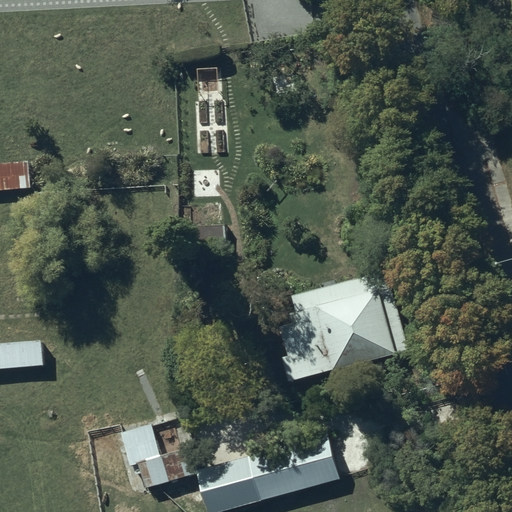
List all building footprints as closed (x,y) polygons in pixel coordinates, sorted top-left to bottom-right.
[(489,113),(471,119),(485,158),(502,152),(489,113)] [(511,185),(503,156),(486,161),(498,201),(511,196),(511,185)] [(30,165),(0,167),(0,194),(32,192),(30,165)] [(511,198),(498,203),(511,248),(511,247),(511,198)] [(223,206),(194,208),(195,225),(224,224),(223,206)] [(227,229),(187,229),(188,253),(228,252),(227,229)] [(275,324),(289,387),(412,359),(398,295),(378,299),(374,281),(295,299),(299,319),(275,324)] [(44,342),(0,345),(0,373),(46,370),(44,342)] [(155,428),(122,438),(132,474),(134,473),(136,480),(143,478),(147,494),(172,487),(191,482),(187,467),(198,464),(185,421),(155,430),(155,428)] [(199,475),(208,511),(238,511),(342,484),(330,440),(199,475)]
